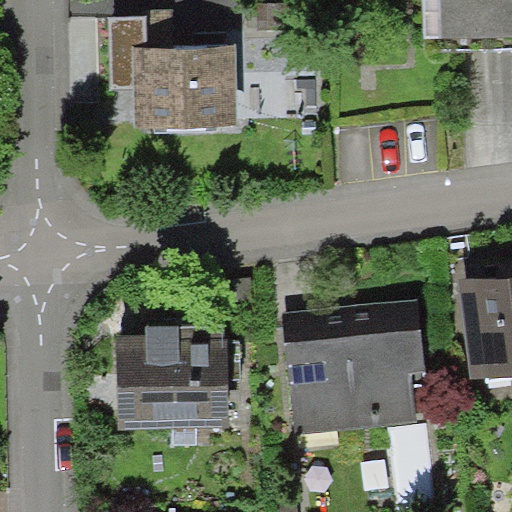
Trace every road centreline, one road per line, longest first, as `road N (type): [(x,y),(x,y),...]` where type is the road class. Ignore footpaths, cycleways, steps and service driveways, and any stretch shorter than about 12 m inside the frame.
road 1 (residential): [(20,220),(511,171)]
road 2 (residential): [(20,220),(32,511)]
road 3 (residential): [(21,0),(20,220)]
